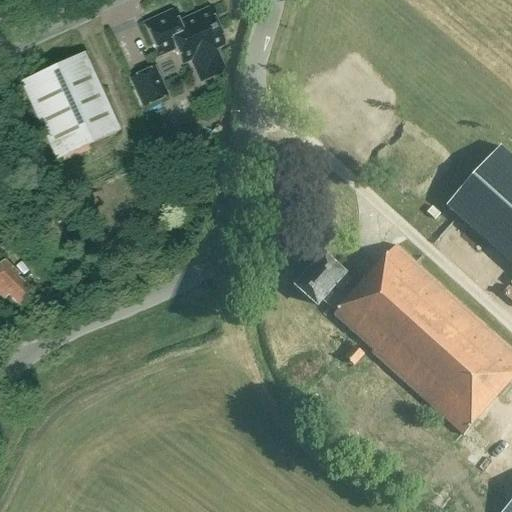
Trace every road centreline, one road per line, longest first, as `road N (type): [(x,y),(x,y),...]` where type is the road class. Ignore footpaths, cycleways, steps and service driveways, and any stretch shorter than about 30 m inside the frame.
road 1 (tertiary): [(0,375),(26,347),(189,279),(223,244),(271,0)]
road 2 (unknown): [(251,98),(511,306)]
